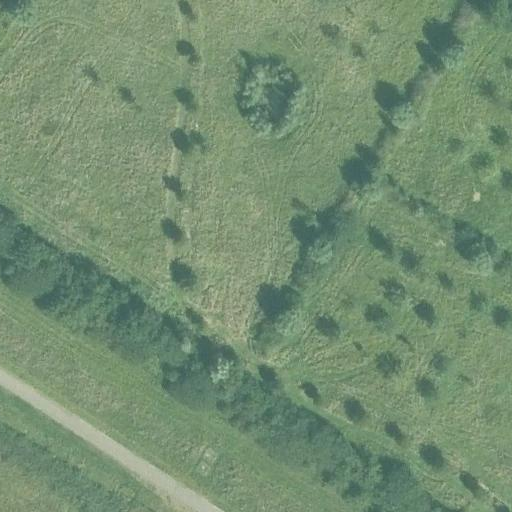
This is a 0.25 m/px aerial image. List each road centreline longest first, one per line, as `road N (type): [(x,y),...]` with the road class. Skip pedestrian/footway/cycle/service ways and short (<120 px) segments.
road 1 (track): [(508,511),(391,419),(219,345),(176,207),(188,0)]
road 2 (unclassified): [(209,511),(0,376)]
